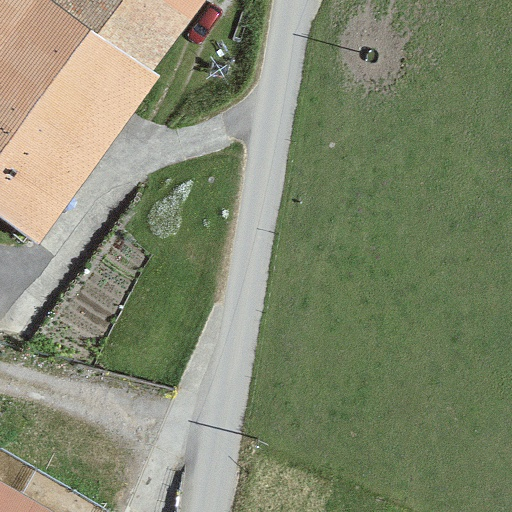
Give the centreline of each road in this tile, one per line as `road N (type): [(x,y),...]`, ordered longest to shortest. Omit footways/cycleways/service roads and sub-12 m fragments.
road 1 (unclassified): [(200,511),(294,0)]
road 2 (track): [(215,440),(0,380)]
